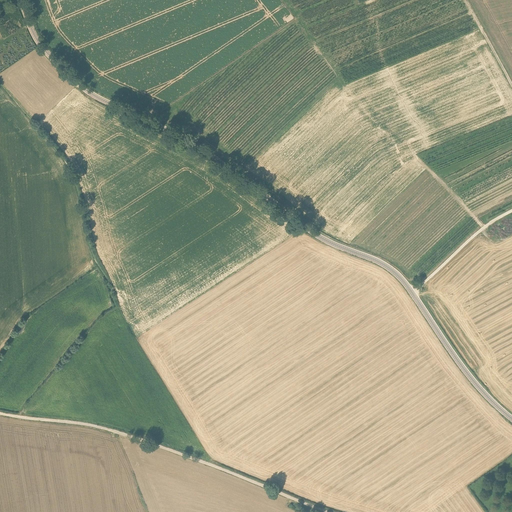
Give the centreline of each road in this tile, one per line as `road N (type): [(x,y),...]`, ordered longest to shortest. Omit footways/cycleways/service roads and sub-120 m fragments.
road 1 (tertiary): [(511,419),(466,373),(396,273),(316,235),(185,138),(87,91),(38,43),(20,0)]
road 2 (track): [(18,416),(137,438),(326,511)]
road 3 (track): [(411,292),(511,211)]
